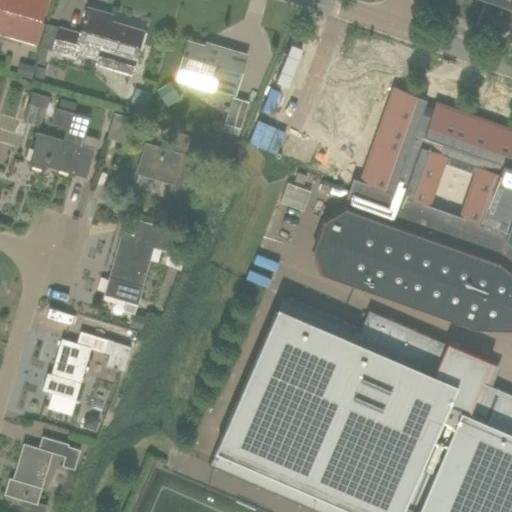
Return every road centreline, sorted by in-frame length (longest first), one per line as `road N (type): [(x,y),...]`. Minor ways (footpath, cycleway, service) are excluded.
road 1 (residential): [(0,402),(32,290),(29,263),(0,242)]
road 2 (secondary): [(511,67),(393,24)]
